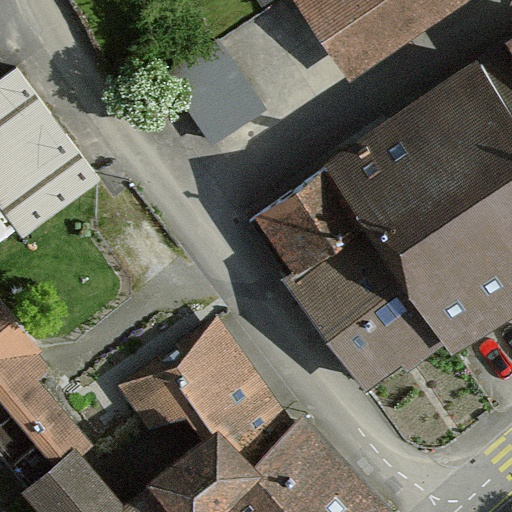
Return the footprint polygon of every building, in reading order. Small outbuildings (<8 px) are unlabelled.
[(292,0),(336,72),(457,0),(292,0)] [(363,395),(435,348),(511,297),(511,28),(239,208),(363,395)] [(263,105),(218,39),(168,72),(213,139),(263,105)] [(100,178),(16,65),(0,77),(0,203),(23,235),(100,178)] [(0,455),(27,488),(70,451),(83,441),(13,357),(27,346),(0,314),(0,455)] [(375,511),(293,410),(285,417),(207,320),(120,390),(174,456),(114,505),(70,451),(27,488),(20,493),(35,511),(375,511)]
